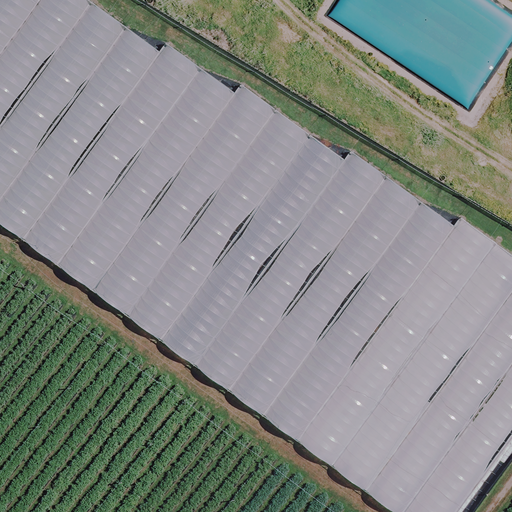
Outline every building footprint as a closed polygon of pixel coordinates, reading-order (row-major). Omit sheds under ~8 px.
[(162,49),(95,0),(0,0),(0,214),(26,233),(162,49)] [(236,92),(171,41),(28,235),(98,288),(236,92)] [(348,157),(247,83),(98,288),(198,359),(348,157)] [(456,222),(355,148),(197,362),(297,436),(456,222)] [(460,511),(511,442),(511,252),(464,215),(300,438),(398,511),(460,511)]
